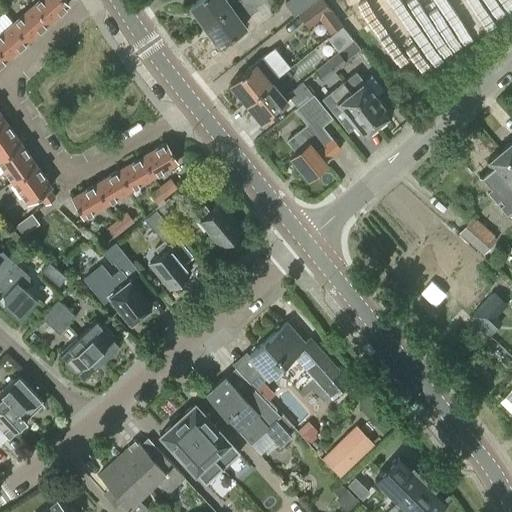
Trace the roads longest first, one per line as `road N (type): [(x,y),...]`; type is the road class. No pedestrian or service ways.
road 1 (residential): [(90,0),(0,87),(61,179),(194,106)]
road 2 (residential): [(509,511),(503,488),(306,241)]
road 3 (residential): [(94,422),(306,241)]
road 4 (unclassified): [(306,241),(511,61)]
road 5 (residential): [(306,241),(194,106)]
road 6 (residential): [(194,106),(117,0)]
road 7 (residential): [(94,422),(0,335)]
